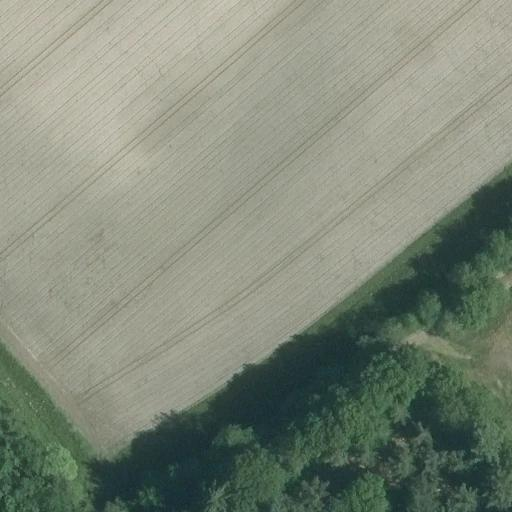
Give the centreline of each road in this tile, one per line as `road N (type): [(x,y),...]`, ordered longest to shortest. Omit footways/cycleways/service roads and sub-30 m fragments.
road 1 (track): [(164,511),(271,446),(511,260)]
road 2 (track): [(93,511),(0,400)]
